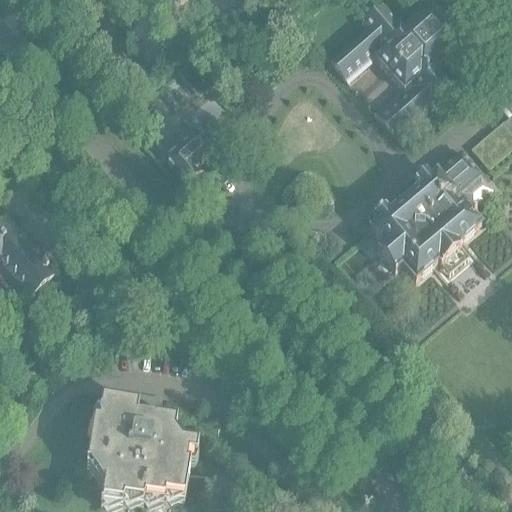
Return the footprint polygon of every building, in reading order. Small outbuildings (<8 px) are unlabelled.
[(390,79),(448,29),(431,11),(404,35),(383,12),(363,29),(369,37),(331,70),(349,90),(377,65),(390,79)] [(464,48),(452,34),(448,29),(390,79),(402,93),(374,119),(392,140),(430,106),(436,114),(456,96),(436,73),(464,48)] [(179,77),(189,87),(199,78),(190,68),(179,77)] [(488,174),(511,153),(511,139),(503,128),(471,155),(488,174)] [(191,141),(165,164),(188,190),(202,178),(196,171),(203,165),(208,160),(215,154),(198,135),(191,141)] [(377,231),(371,236),(384,252),(378,258),(381,261),(392,274),(395,278),(402,272),(416,289),(434,273),(438,270),(440,273),(441,272),(449,280),(468,264),(461,255),(459,252),(464,248),(481,233),(467,217),(492,196),(479,181),(480,181),(461,159),(430,184),(427,180),(415,190),(419,195),(389,221),(385,216),(373,226),(377,231)] [(54,281),(7,224),(0,229),(0,262),(31,300),(54,281)] [(165,503),(185,506),(191,471),(188,470),(189,462),(197,463),(199,451),(183,449),(176,439),(177,428),(158,425),(160,417),(138,414),(139,412),(103,407),(99,428),(94,427),(87,471),(91,472),(104,491),(100,511),(103,511),(104,508),(124,511),(124,507),(144,510),(145,505),(165,508),(165,503)]
